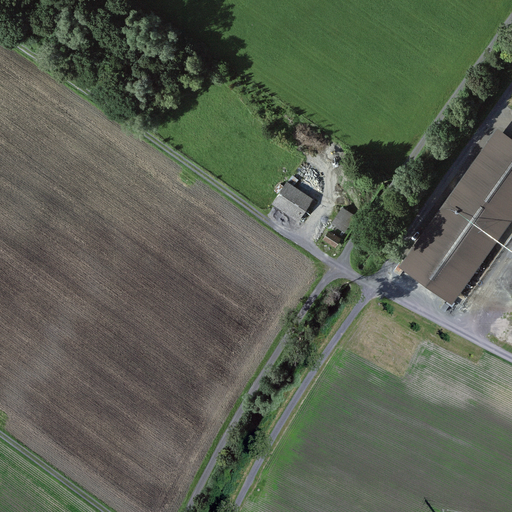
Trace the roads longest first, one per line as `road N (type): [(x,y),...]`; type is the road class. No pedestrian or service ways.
road 1 (track): [(511,358),(335,266),(0,29)]
road 2 (track): [(188,511),(260,377),(511,19)]
road 3 (track): [(511,91),(321,361),(233,511)]
road 4 (track): [(0,431),(108,511)]
